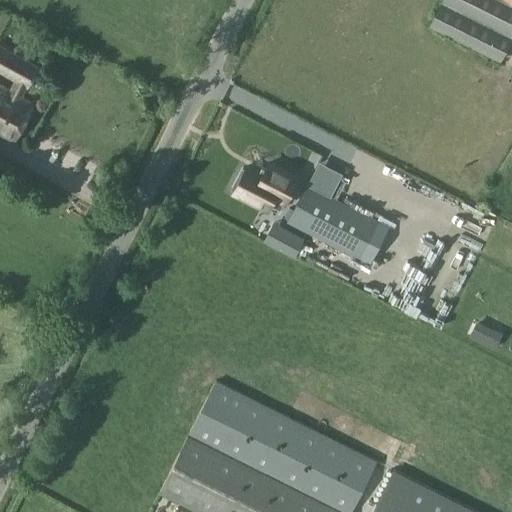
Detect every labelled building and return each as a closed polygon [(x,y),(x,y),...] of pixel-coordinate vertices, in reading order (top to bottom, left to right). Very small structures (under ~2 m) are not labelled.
[(500,61),(511,36),(511,4),(511,2),(511,0),(441,0),(428,26),(500,61)] [(33,103),(22,96),(39,66),(0,44),(0,71),(14,79),(8,89),(0,84),(0,132),(13,140),(33,103)] [(234,192),(267,209),(280,184),(247,167),(234,192)] [(379,220),(307,183),(286,221),(360,258),(379,220)] [(270,245),(299,255),(306,236),(277,226),(270,245)] [(215,381),(159,492),(198,511),(349,511),(375,461),(215,381)] [(477,511),(394,470),(372,511),(477,511)]
